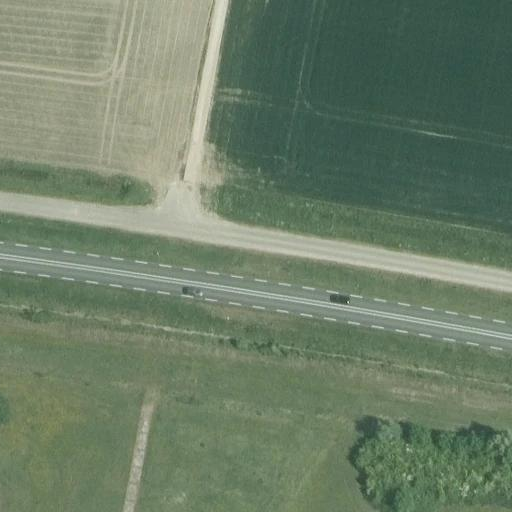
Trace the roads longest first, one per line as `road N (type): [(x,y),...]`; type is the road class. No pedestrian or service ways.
road 1 (primary): [(0,257),(511,340)]
road 2 (unclassified): [(0,200),(511,279)]
road 3 (unknown): [(174,227),(206,57),(207,0)]
